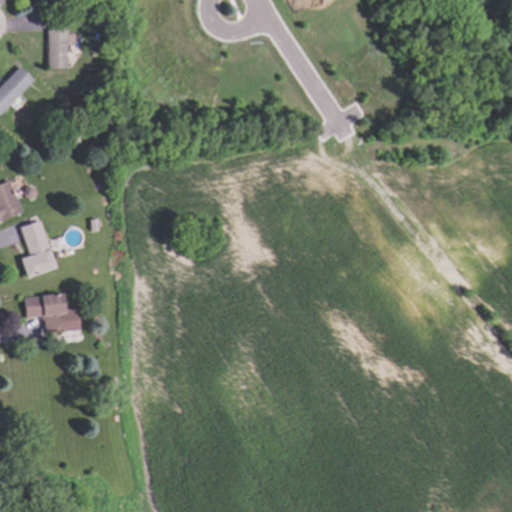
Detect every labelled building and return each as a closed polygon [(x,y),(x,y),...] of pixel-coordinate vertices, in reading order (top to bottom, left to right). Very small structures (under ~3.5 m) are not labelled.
[(94,13),(92,6),(98,4),(100,11),(94,13)] [(44,67),(44,11),(63,11),(63,67),(44,67)] [(0,108),(0,81),(17,65),(30,79),(0,108)] [(66,140),(71,133),(76,137),(71,144),(66,140)] [(18,210),(0,217),(0,179),(5,177),(18,210)] [(21,187),(25,185),(30,187),(32,191),(30,196),(25,198),(21,196),(19,192),(21,187)] [(23,275),(17,257),(25,255),(16,226),(37,220),(51,266),(23,275)] [(41,330),(39,314),(22,317),(19,297),(58,292),(63,327),(41,330)]
